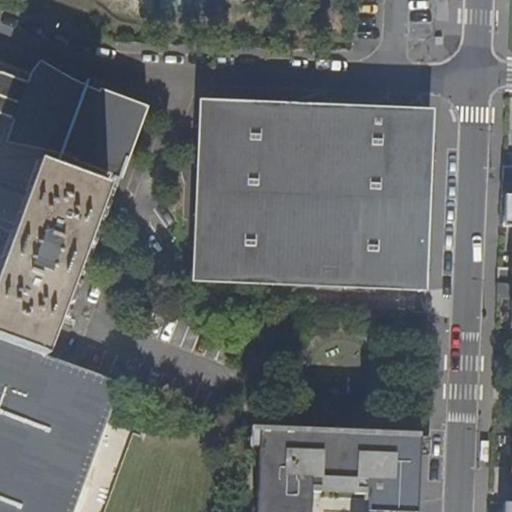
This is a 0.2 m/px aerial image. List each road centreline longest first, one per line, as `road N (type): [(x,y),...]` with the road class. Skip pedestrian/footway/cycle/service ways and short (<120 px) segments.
road 1 (residential): [(0,34),(139,74),(478,85)]
road 2 (residential): [(457,511),(478,85)]
